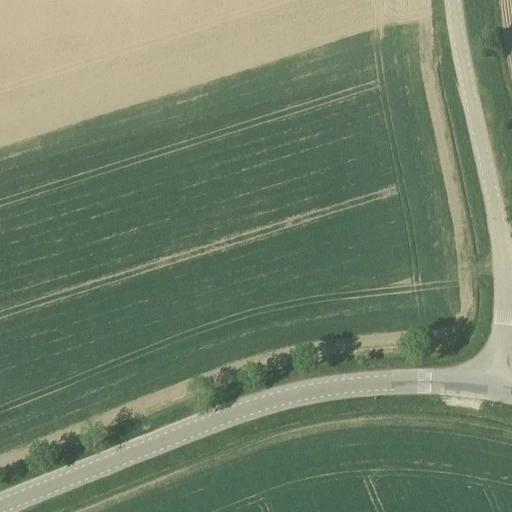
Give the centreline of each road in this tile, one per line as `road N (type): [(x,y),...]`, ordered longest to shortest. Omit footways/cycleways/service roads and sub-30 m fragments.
road 1 (tertiary): [(497,389),(383,388),(273,404),(0,511)]
road 2 (unclassified): [(497,389),(504,257),(452,0)]
